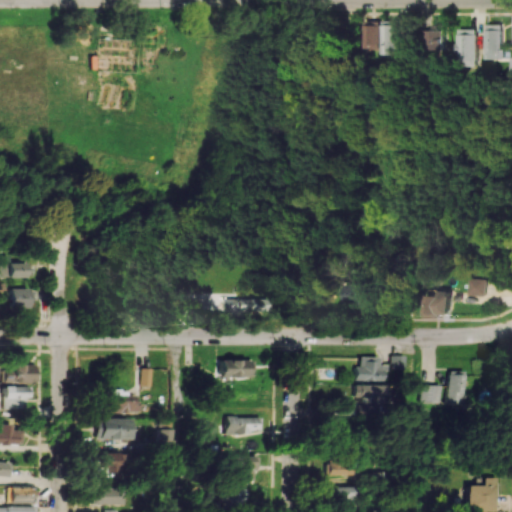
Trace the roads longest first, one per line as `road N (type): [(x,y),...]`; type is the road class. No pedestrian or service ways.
road 1 (residential): [(511,326),(470,336),(0,336)]
road 2 (residential): [(59,230),(60,511)]
road 3 (residential): [(491,0),(277,0)]
road 4 (residential): [(294,336),(294,511)]
